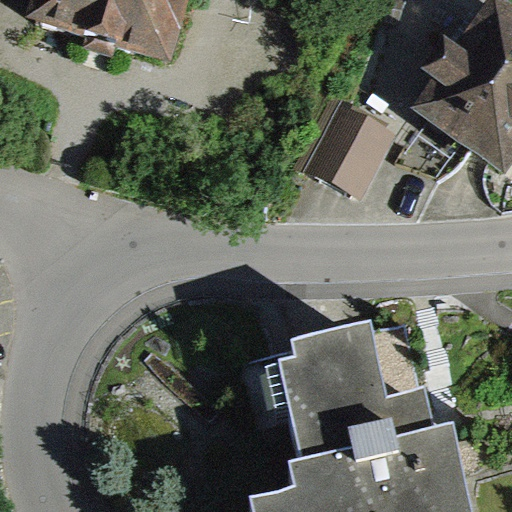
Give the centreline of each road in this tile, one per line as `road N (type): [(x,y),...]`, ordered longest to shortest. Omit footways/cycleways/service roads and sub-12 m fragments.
road 1 (residential): [(511,245),(455,253),(171,250),(98,279)]
road 2 (residential): [(98,279),(41,351),(42,476),(60,511)]
road 3 (residential): [(98,279),(56,234),(0,209)]
